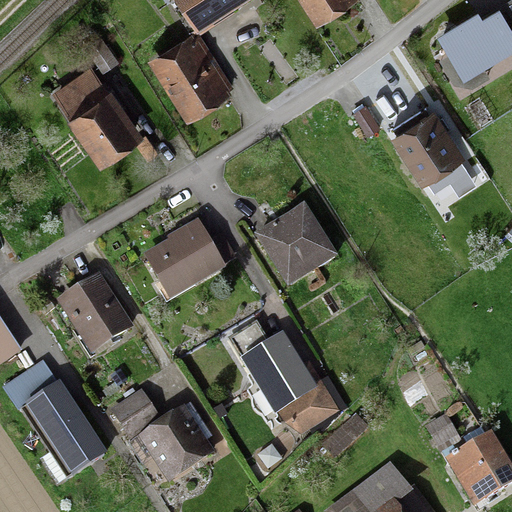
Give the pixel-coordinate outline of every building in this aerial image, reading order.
[(175,0),(193,28),(237,0),(175,0)] [(307,0),(318,16),(341,0),(307,0)] [(464,73),(511,44),(511,35),(498,12),(481,22),(477,16),(442,36),(464,73)] [(88,47),(103,70),(116,61),(100,39),(88,47)] [(157,61),(190,112),(231,86),(218,65),(208,71),(190,41),(157,61)] [(58,93),(102,155),(133,134),(90,71),(58,93)] [(365,105),(353,113),(367,135),(379,127),(365,105)] [(393,128),(423,175),(456,154),(432,118),(427,121),(420,111),(393,128)] [(303,208),(256,237),(281,277),(308,260),(314,270),(335,258),(303,208)] [(199,228),(147,258),(166,292),(190,279),(193,284),(222,268),(199,228)] [(97,279),(61,302),(93,351),(129,329),(97,279)] [(280,410),(314,390),(282,338),(269,346),(256,325),(230,340),(261,389),(266,386),(280,410)] [(0,364),(17,354),(0,328),(0,364)] [(27,406),(73,476),(104,455),(58,385),(27,406)] [(114,412),(130,438),(158,420),(141,394),(114,412)] [(206,452),(181,416),(150,437),(159,451),(156,453),(168,471),(181,462),(184,467),(206,452)] [(324,445),(334,456),(365,428),(355,417),(324,445)] [(446,418),(424,430),(433,446),(454,433),(446,418)] [(449,461),(474,504),(511,482),(511,476),(489,437),(449,461)] [(418,511),(388,470),(331,511),(418,511)]
